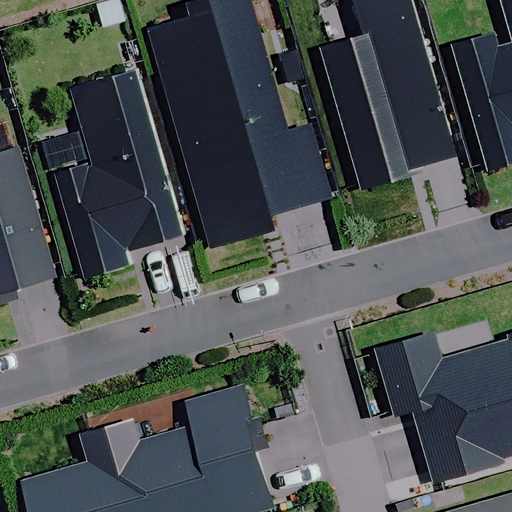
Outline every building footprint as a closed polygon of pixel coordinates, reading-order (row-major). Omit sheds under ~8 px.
[(300,122),(265,0),(203,0),(206,8),(160,21),(223,241),(290,222),(286,206),(343,190),(322,116),(300,122)] [(465,147),(422,0),(369,0),(376,26),(331,38),(372,181),(421,168),(419,160),(465,147)] [(511,38),(508,40),(504,26),(462,37),(498,163),(511,158),(511,38)] [(193,226),(146,62),(82,80),(103,154),(66,165),(96,268),(140,256),(136,242),(193,226)] [(30,137),(0,145),(0,297),(30,289),(27,278),(67,267),(30,137)] [(511,451),(511,450),(511,336),(451,354),(443,325),(386,342),(405,407),(423,401),(444,473),(511,453),(511,451)] [(33,473),(44,511),(247,511),(292,499),(256,377),(198,394),(205,420),(149,436),(142,410),(91,425),(99,454),(33,473)] [(511,511),(511,487),(439,509),(439,511),(511,511)]
